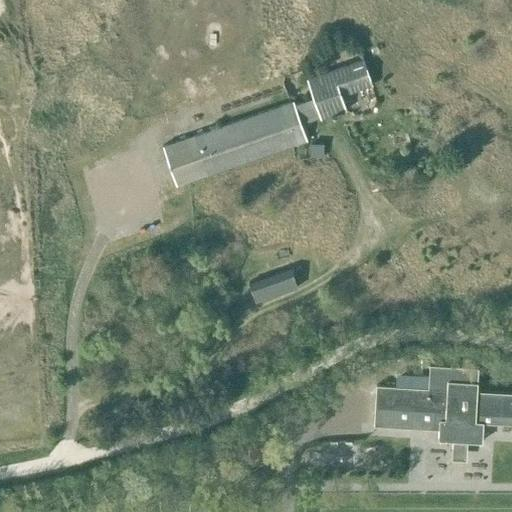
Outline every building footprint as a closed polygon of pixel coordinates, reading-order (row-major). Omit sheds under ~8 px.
[(345,110),(340,95),(371,85),(362,59),(306,79),(311,95),(292,101),(216,127),(214,123),(208,125),(210,129),(162,146),(175,185),(306,140),(300,123),(319,116),(319,118),(345,110)] [(323,143),(309,142),(309,157),(323,157),(323,143)] [(251,279),(259,299),(301,283),(294,263),(251,279)] [(375,384),(373,406),(372,425),(437,429),(437,439),(451,440),(451,449),(454,454),(462,454),(465,450),(466,441),(481,442),(481,422),(511,423),(511,392),(475,390),(477,367),(428,364),(427,387),(375,384)] [(271,438),(247,440),(249,461),(272,460),(271,438)]
